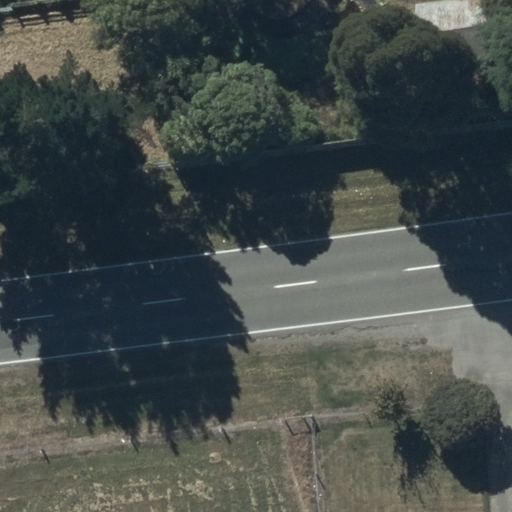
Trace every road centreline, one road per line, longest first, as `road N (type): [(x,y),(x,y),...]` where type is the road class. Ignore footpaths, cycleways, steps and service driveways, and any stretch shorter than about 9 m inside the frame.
road 1 (tertiary): [(0,323),(511,258)]
road 2 (track): [(162,302),(145,162),(83,113),(0,73)]
